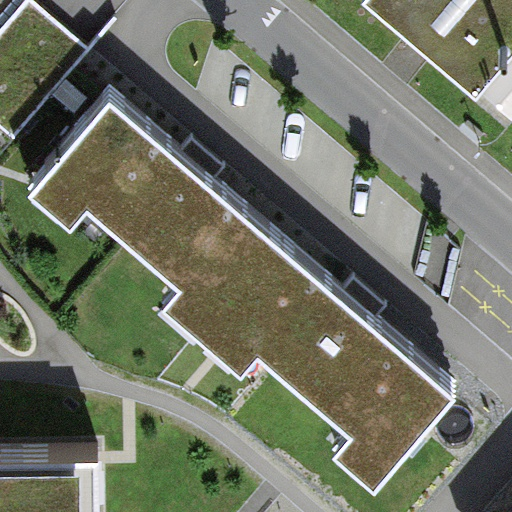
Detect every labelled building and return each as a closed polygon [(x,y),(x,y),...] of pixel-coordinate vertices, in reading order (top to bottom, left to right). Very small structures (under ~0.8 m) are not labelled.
[(62,12),(46,0),(22,0),(0,26),(0,128),(12,138),(95,41),(62,12)] [(476,101),(511,58),(511,0),(367,0),(363,5),(476,101)] [(511,59),(483,93),(511,118),(511,59)] [(276,231),(108,86),(29,176),(67,209),(82,189),(177,270),(160,291),(197,324),(276,231)] [(276,231),(197,324),(240,361),(256,342),(347,419),(332,437),(373,472),(452,379),(276,231)] [(91,511),(90,442),(0,443),(0,511),(91,511)]
